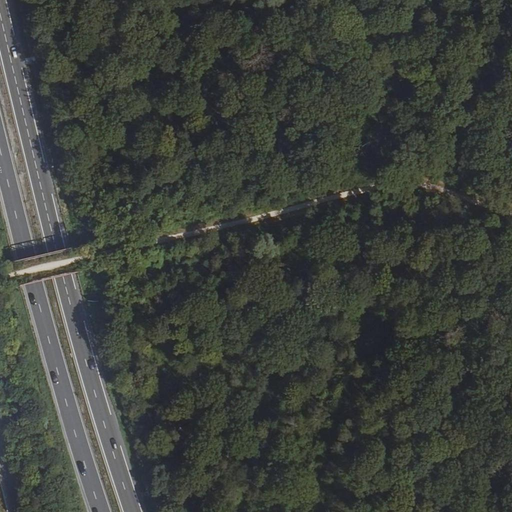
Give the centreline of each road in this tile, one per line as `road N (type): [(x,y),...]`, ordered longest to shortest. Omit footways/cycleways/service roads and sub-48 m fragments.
road 1 (track): [(0,278),(391,185),(510,210)]
road 2 (trunk): [(132,511),(70,308),(0,15)]
road 3 (trunk): [(0,149),(100,511)]
